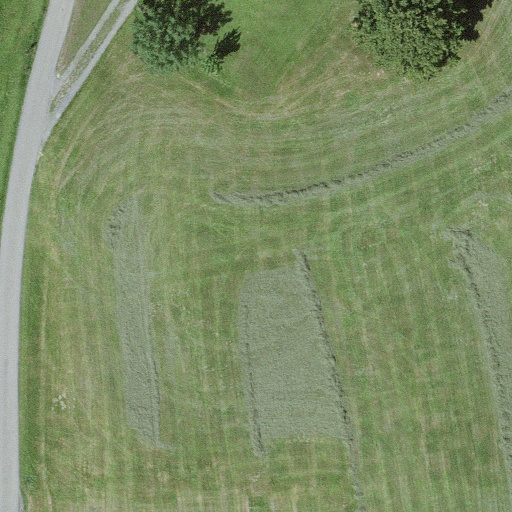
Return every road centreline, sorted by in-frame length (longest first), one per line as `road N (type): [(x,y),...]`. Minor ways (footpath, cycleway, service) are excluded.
road 1 (unclassified): [(62,0),(14,221),(8,511)]
road 2 (track): [(130,0),(77,84),(31,136)]
